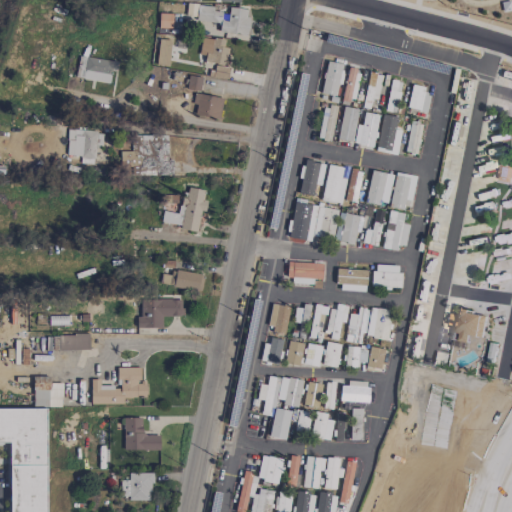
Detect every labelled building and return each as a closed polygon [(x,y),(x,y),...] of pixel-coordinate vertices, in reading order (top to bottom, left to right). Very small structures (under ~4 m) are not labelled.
[(500,3),(502,13),(511,11),(511,6),(511,1),(500,3)] [(158,28),(170,29),(171,14),(159,14),(158,28)] [(227,40),(202,38),(200,63),(224,65),(227,40)] [(170,40),(157,40),(156,66),(169,66),(170,40)] [(75,78),(109,83),(112,61),(78,57),(75,78)] [(341,64),(326,61),(320,94),(334,97),(341,64)] [(229,69),(215,66),(213,77),(226,80),(229,69)] [(355,102),(358,69),(346,68),(342,100),(355,102)] [(362,108),(369,109),(372,92),(378,93),(381,76),(367,73),(362,108)] [(201,78),(188,76),(186,89),(199,92),(201,78)] [(383,111),(394,113),(402,83),(391,81),(383,111)] [(423,91),(426,92),(426,95),(429,95),(425,112),(418,110),(419,110),(406,107),(411,84),(423,87),(423,91)] [(196,105),(194,115),(218,120),(223,99),(194,93),(192,104),(196,105)] [(318,140),(331,141),(334,108),(321,106),(318,140)] [(338,141),(353,142),(356,109),(341,107),(338,141)] [(353,145),(373,147),(376,115),(363,114),(361,126),(355,125),(353,145)] [(382,114),(396,116),(394,129),(400,130),(395,155),(375,150),(382,114)] [(489,129),(500,128),(498,117),(487,119),(489,129)] [(421,125),(409,123),(404,153),(416,155),(421,125)] [(66,157),(94,158),(95,131),(67,129),(66,157)] [(119,152),(119,166),(131,166),(131,176),(170,177),(170,136),(131,135),(131,152),(119,152)] [(298,194),(312,196),(314,185),(320,186),(323,164),(302,161),(298,194)] [(493,179),(508,184),(511,174),(511,165),(500,161),(493,179)] [(320,200),(340,205),(345,179),(339,178),(341,168),(328,165),(320,200)] [(360,171),(348,169),(345,201),(356,203),(360,171)] [(386,206),(392,176),(371,171),(364,201),(386,206)] [(410,201),(415,177),(395,173),(387,207),(402,210),(405,200),(410,201)] [(197,230),(200,212),(204,212),(206,201),(202,201),(204,191),(184,188),(179,214),(162,212),(160,224),(197,230)] [(311,242),(311,237),(330,239),(334,209),(293,204),(288,238),(311,242)] [(370,231),(364,229),(361,244),(376,246),(382,212),(374,210),(370,231)] [(403,214),(388,211),(381,246),(403,251),(408,225),(401,224),(403,214)] [(352,245),(358,217),(344,214),(338,242),(352,245)] [(322,264),(288,263),(287,284),(312,285),(312,280),(321,280),(322,264)] [(372,288),(399,289),(400,266),(372,265),(372,288)] [(366,271),(337,269),(336,291),(365,292),(366,271)] [(171,276),(161,274),(159,284),(197,292),(200,275),(172,270),(171,276)] [(161,328),(161,318),(181,317),(180,299),(139,300),(140,317),(136,317),(136,329),(161,328)] [(284,333),(289,308),(271,305),(266,330),(284,333)] [(326,307),(313,305),(308,338),(315,339),(318,322),(323,323),(326,307)] [(387,340),(391,311),(369,308),(365,338),(387,340)] [(454,327),(452,340),(468,342),(469,335),(482,337),(485,314),(456,309),(455,315),(447,314),(445,325),(454,327)] [(348,312),(345,342),(359,343),(361,326),(366,326),(367,314),(348,312)] [(52,336),(52,351),(88,350),(88,335),(52,336)] [(261,361),(277,364),(282,340),(265,337),(261,361)] [(299,365),(301,343),(287,342),(284,364),(299,365)] [(336,367),(339,344),(324,343),(321,366),(336,367)] [(315,367),(319,346),(306,344),(302,364),(315,367)] [(379,371),(384,351),(369,347),(365,367),(379,371)] [(90,405),(123,404),(123,398),(145,398),(145,380),(139,380),(139,368),(116,368),(117,387),(99,387),(99,379),(90,379),(90,405)] [(32,408),(61,407),(61,384),(48,384),(48,377),(32,377),(32,408)] [(275,402),(297,406),(302,381),(280,377),(275,402)] [(259,384),(256,400),(263,401),(260,415),(271,417),(279,380),(267,378),(266,386),(259,384)] [(321,384),(304,383),(303,407),(320,408),(321,384)] [(334,383),(324,383),(323,409),(333,409),(334,383)] [(368,384),(340,383),(339,402),(367,403),(368,384)] [(8,511),(46,511),(45,408),(0,408),(0,443),(8,443),(8,511)] [(285,441),(290,412),(273,409),(268,438),(285,441)] [(361,409),(350,409),(349,441),(361,441),(361,409)] [(307,432),(309,413),(297,412),(294,430),(307,432)] [(326,420),(326,414),(314,412),(310,438),(329,441),(332,421),(326,420)] [(159,450),(159,435),(142,436),(142,418),(122,419),(123,451),(159,450)] [(255,480),(276,484),(282,460),(261,455),(255,480)] [(286,486),(294,487),(297,457),(289,456),(286,486)] [(316,489),(318,470),(323,471),(324,459),(304,457),(301,488),(316,489)] [(341,478),(342,469),(337,469),(337,459),(324,458),(323,489),(335,489),(335,478),(341,478)] [(269,511),(272,491),(255,489),(257,475),(241,472),(235,511),(243,511),(246,498),(251,499),(248,511),(269,511)] [(150,473),(128,474),(128,481),(120,481),(120,496),(128,496),(128,501),(151,500),(150,473)] [(313,511),(332,511),(333,502),(326,502),(327,493),(315,492),(313,511)] [(274,511),(288,511),(290,495),(276,494),(274,511)]
